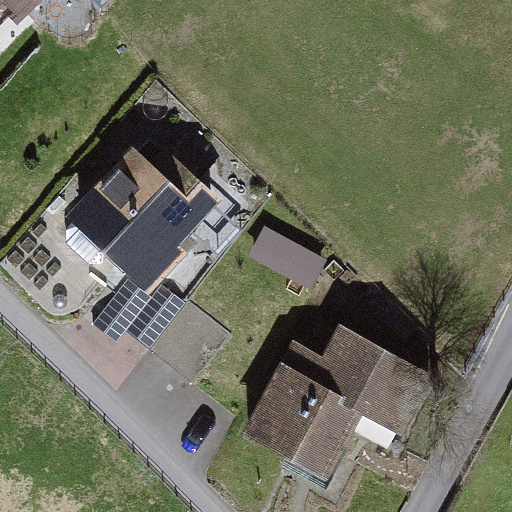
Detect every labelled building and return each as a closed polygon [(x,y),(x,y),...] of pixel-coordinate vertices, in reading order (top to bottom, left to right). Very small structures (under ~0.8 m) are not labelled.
[(0,0),(0,14),(2,17),(20,0),(0,0)] [(158,159),(150,169),(125,149),(61,225),(137,289),(201,213),(212,223),(221,213),(158,159)] [(320,265),(258,233),(243,263),(305,295),(320,265)] [(158,291),(122,333),(191,391),(227,350),(158,291)] [(290,352),(235,439),(306,483),(351,411),(355,413),(384,368),(330,334),(311,365),(290,352)]
